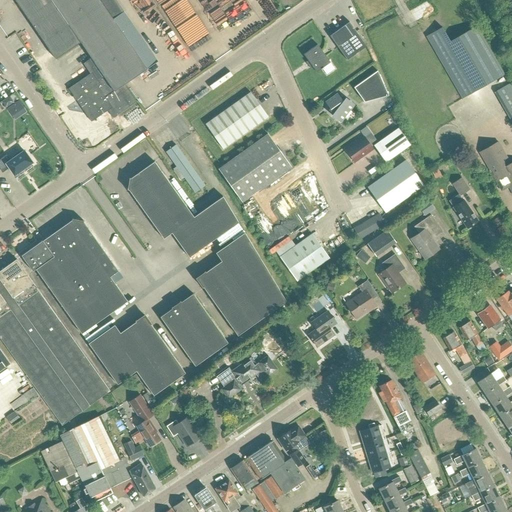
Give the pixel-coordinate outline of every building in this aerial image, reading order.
[(14,0),(56,59),(80,42),(91,58),(83,64),(90,74),(68,89),(91,122),(108,110),(113,118),(137,101),(125,84),(147,69),(113,20),(124,13),(115,0),(14,0)] [(349,22),(330,36),(347,60),(366,46),(349,22)] [(432,33),(392,56),(432,126),(473,102),(469,95),(504,75),(476,27),(440,47),(432,33)] [(316,72),(330,62),(317,44),(303,54),(308,60),(306,62),(310,68),(312,66),(316,72)] [(350,75),(370,61),(366,56),(347,71),(350,75)] [(388,95),(377,71),(354,87),(364,102),(388,95)] [(511,88),(509,84),(494,93),(511,123),(511,88)] [(250,92),(205,124),(223,149),(268,117),(250,92)] [(353,105),(342,96),(339,98),(337,94),(326,102),(330,108),(328,110),(333,114),(332,116),(340,122),(353,105)] [(27,112),(19,100),(7,109),(15,120),(27,112)] [(385,162),(410,144),(398,128),(374,146),(385,162)] [(242,202),(291,167),(268,134),(218,169),(242,202)] [(364,137),(346,150),(355,162),(373,149),(364,137)] [(479,152),(496,181),(502,178),(505,182),(500,184),(504,190),(509,187),(511,192),(511,162),(510,164),(498,142),(479,152)] [(205,186),(176,145),(166,152),(196,193),(205,186)] [(10,161),(6,155),(0,159),(0,168),(2,172),(9,168),(14,175),(32,162),(24,151),(22,153),(21,151),(14,155),(15,157),(10,161)] [(423,185),(406,160),(367,187),(385,212),(423,185)] [(189,257),(238,222),(222,196),(193,217),(154,161),(130,178),(128,189),(163,239),(172,233),(189,257)] [(436,179),(441,176),(438,169),(432,172),(436,179)] [(469,189),(461,178),(452,184),(460,196),(469,189)] [(418,207),(424,216),(434,208),(428,200),(418,207)] [(464,201),(453,208),(467,228),(478,221),(464,201)] [(379,213),(353,228),(360,239),(385,225),(379,213)] [(419,234),(411,239),(418,248),(426,258),(439,249),(434,243),(445,235),(431,215),(414,227),(419,234)] [(110,277),(118,271),(83,221),(72,219),(21,255),(32,271),(36,269),(81,334),(127,301),(110,277)] [(376,256),(396,242),(387,230),(368,244),(376,256)] [(221,261),(196,279),(237,336),(286,301),(244,232),(215,253),(221,261)] [(312,234),(295,246),(288,236),(269,251),(271,254),(276,251),(297,281),(329,258),(312,234)] [(355,256),(365,264),(370,257),(361,250),(355,256)] [(392,293),(406,283),(397,271),(403,267),(395,254),(382,263),(386,269),(379,274),(392,293)] [(0,337),(63,425),(110,391),(25,272),(16,259),(0,270),(0,337)] [(25,272),(110,391),(111,390),(25,272)] [(368,312),(376,306),(370,297),(375,293),(366,280),(357,287),(361,293),(345,304),(356,318),(367,311),(368,312)] [(508,291),(496,299),(508,316),(511,312),(511,289),(509,292),(508,291)] [(196,366),(229,342),(193,294),(160,318),(196,366)] [(322,307),(328,303),(322,295),(317,299),(322,307)] [(490,305),(478,314),(488,328),(491,326),(495,331),(503,325),(499,320),(500,319),(490,305)] [(317,347),(334,335),(328,325),(334,320),(328,311),(312,323),(316,329),(308,335),(317,347)] [(144,315),(120,333),(114,325),(88,343),(116,384),(135,371),(153,395),(185,372),(144,315)] [(477,346),(483,342),(477,334),(478,333),(470,321),(465,323),(463,323),(461,325),(460,327),(459,327),(467,340),(471,337),(477,346)] [(460,357),(466,354),(453,331),(449,334),(447,333),(444,335),(444,337),(443,338),(450,351),(455,348),(460,357)] [(496,341),(488,347),(498,360),(506,355),(496,341)] [(481,352),(487,349),(483,342),(477,346),(481,352)] [(0,370),(10,363),(0,348),(0,370)] [(422,383),(435,374),(421,352),(407,360),(422,383)] [(460,357),(459,357),(464,366),(460,368),(464,375),(475,368),(469,359),(466,354),(460,357)] [(268,376),(278,369),(268,355),(258,362),(258,363),(257,364),(251,357),(231,371),(229,368),(216,377),(224,387),(221,389),(228,399),(241,389),(238,385),(240,384),(241,386),(256,375),(260,379),(267,375),(268,376)] [(490,356),(483,361),(487,366),(494,361),(490,356)] [(134,383),(139,379),(135,374),(130,378),(134,383)] [(498,385),(506,380),(502,375),(495,380),(490,374),(477,382),(485,394),(498,385)] [(385,401),(401,433),(407,430),(404,424),(410,420),(400,399),(401,398),(392,380),(379,386),(382,392),(379,393),(384,402),(385,401)] [(498,385),(485,394),(492,405),(506,396),(506,397),(511,392),(511,389),(510,386),(502,391),(498,385)] [(153,415),(146,405),(140,395),(129,402),(142,422),(136,426),(150,447),(161,439),(157,432),(158,432),(149,418),(153,415)] [(511,401),(510,403),(506,397),(506,396),(492,405),(500,416),(511,408),(511,401)] [(441,408),(436,400),(423,408),(429,416),(441,408)] [(412,406),(416,414),(421,411),(417,404),(412,406)] [(511,408),(500,416),(507,428),(511,424),(511,408)] [(19,418),(15,412),(7,417),(11,424),(19,418)] [(63,440),(41,451),(56,482),(66,477),(70,475),(70,476),(77,472),(82,483),(83,482),(93,503),(113,493),(110,487),(130,478),(100,415),(60,434),(63,440)] [(200,437),(187,417),(178,423),(176,420),(166,426),(173,436),(178,433),(186,446),(200,437)] [(369,428),(360,431),(364,445),(385,438),(381,425),(375,427),(374,423),(368,425),(369,428)] [(279,438),(278,438),(286,450),(291,447),(294,452),(290,455),(298,467),(306,461),(299,451),(309,443),(305,437),(306,437),(298,425),(286,433),(284,432),(279,435),(279,438)] [(385,438),(364,445),(368,458),(389,452),(385,438)] [(144,455),(139,446),(135,447),(132,440),(123,444),(131,461),(144,455)] [(287,461),(273,440),(246,458),(260,480),(271,473),(272,475),(263,481),(275,499),(304,479),(290,458),(287,461)] [(409,453),(417,449),(414,443),(406,447),(409,453)] [(482,461),(476,448),(453,459),(456,465),(464,461),(467,467),(467,468),(482,461)] [(430,472),(417,449),(409,453),(408,454),(420,477),(430,472)] [(389,452),(368,458),(372,472),(394,465),(389,452)] [(452,462),(449,454),(440,459),(443,466),(452,462)] [(399,460),(400,466),(408,464),(406,458),(399,460)] [(252,489),(260,501),(267,511),(278,511),(259,484),(259,485),(257,482),(243,460),(230,469),(245,490),(254,484),(256,487),(252,489)] [(467,468),(467,467),(459,471),(462,477),(470,473),(473,479),(473,480),(488,473),(482,461),(467,468)] [(143,497),(155,489),(141,463),(129,471),(143,497)] [(306,467),(314,479),(321,475),(316,468),(314,470),(310,464),(306,467)] [(418,480),(411,465),(402,469),(410,484),(418,480)] [(71,488),(82,483),(77,472),(70,476),(70,475),(66,477),(71,488)] [(473,480),(473,479),(465,483),(468,489),(476,485),(479,492),(494,485),(488,473),(473,480)] [(454,483),(460,480),(457,474),(451,476),(454,483)] [(392,482),(378,489),(384,500),(398,493),(397,491),(394,484),(401,481),(399,476),(391,480),(392,482)] [(59,482),(61,487),(68,484),(66,478),(59,482)] [(238,493),(229,479),(215,488),(224,502),(229,509),(236,504),(241,511),(240,511),(253,511),(243,495),(240,497),(238,493)] [(425,489),(422,484),(415,487),(418,492),(425,489)] [(479,492),(471,495),(474,501),(482,497),(485,504),(500,497),(494,485),(479,492)] [(195,494),(194,495),(205,510),(206,511),(215,511),(219,509),(215,503),(215,502),(205,487),(200,490),(198,490),(196,492),(195,494)] [(405,488),(397,491),(398,493),(384,500),(389,511),(404,504),(403,502),(399,495),(407,492),(405,488)] [(451,499),(448,493),(439,497),(442,503),(451,499)] [(82,497),(73,503),(79,511),(89,511),(85,505),(86,505),(82,497)] [(485,504),(477,508),(479,511),(482,511),(488,509),(489,511),(499,511),(505,509),(500,497),(485,504)] [(49,511),(42,499),(21,511),(49,511)] [(404,504),(389,511),(407,511),(405,507),(412,503),(410,499),(403,502),(404,504)] [(176,511),(192,511),(184,500),(173,507),(176,511)] [(342,511),(343,511),(338,500),(324,507),(323,506),(315,510),(315,511),(320,511),(325,510),(326,511),(342,511)] [(79,511),(73,503),(69,505),(73,511),(79,511)]
